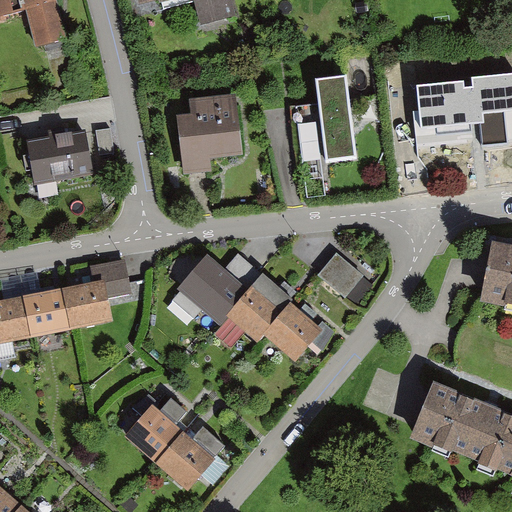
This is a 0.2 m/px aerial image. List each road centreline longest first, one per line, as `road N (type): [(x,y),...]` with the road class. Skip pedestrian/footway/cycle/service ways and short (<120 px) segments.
road 1 (residential): [(217,511),(414,266),(417,210)]
road 2 (residential): [(149,239),(417,210)]
road 3 (residential): [(101,0),(149,239)]
road 4 (residential): [(0,263),(149,239)]
